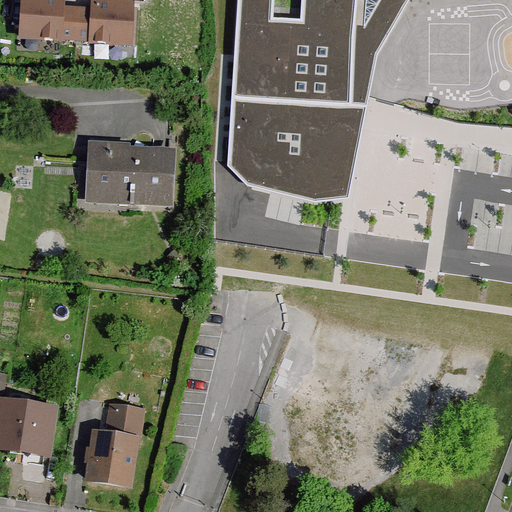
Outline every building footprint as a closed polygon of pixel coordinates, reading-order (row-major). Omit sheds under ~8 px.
[(137,10),(27,0),(24,0),(21,38),(134,49),(137,10)] [(511,0),(240,0),(232,169),(257,171),(256,191),(347,196),(351,108),(347,7),(346,0),(511,0)] [(172,208),(174,157),(92,153),(89,203),(172,208)] [(4,407),(0,431),(0,450),(51,458),(58,414),(4,407)] [(109,439),(99,438),(93,483),(133,489),(144,413),(114,409),(109,439)]
